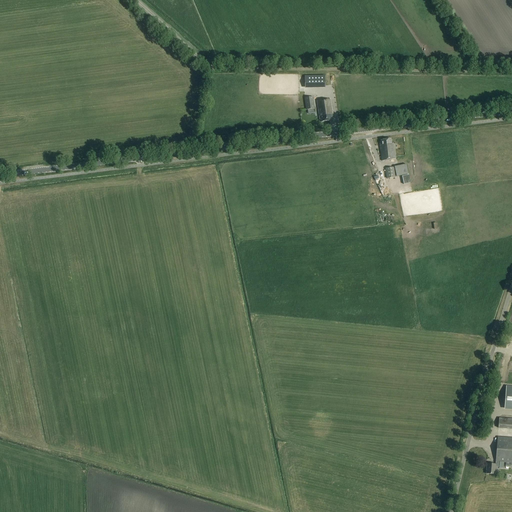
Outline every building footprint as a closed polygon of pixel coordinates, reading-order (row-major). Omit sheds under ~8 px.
[(325,76),(305,76),(305,89),(325,88),(325,76)] [(305,98),(307,110),(315,109),(313,97),(305,98)] [(322,123),(333,121),(330,100),(317,102),(320,120),(321,120),(322,123)] [(391,144),(390,139),(381,140),(381,142),(379,142),(382,161),(395,160),(393,144),(391,144)] [(406,165),(395,167),(397,177),(402,176),(403,180),(409,179),(406,165)] [(387,179),(395,178),(394,168),(386,169),(387,179)] [(511,428),(511,419),(500,419),(499,428),(511,428)] [(496,462),(504,463),(511,463),(511,438),(497,437),(496,462)] [(504,463),(496,462),(496,465),(486,464),(486,474),(496,475),(496,468),(500,468),(500,469),(504,469),(504,463)]
